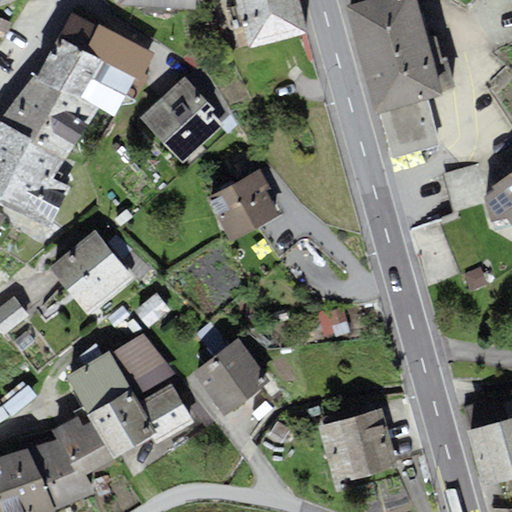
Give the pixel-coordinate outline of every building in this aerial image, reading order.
[(118,0),(118,5),(196,9),(196,0),(118,0)] [(237,0),(250,49),(308,33),(299,0),(237,0)] [(363,0),(353,3),(345,5),(356,43),(424,24),(417,0),(363,0)] [(97,27),(71,13),(58,37),(136,78),(131,87),(140,92),(148,76),(144,74),(155,53),(99,22),(97,27)] [(424,24),(356,43),(367,81),(435,62),(424,24)] [(136,78),(58,37),(37,78),(98,109),(115,118),(131,87),(136,78)] [(435,62),(367,81),(376,113),(380,112),(427,99),(444,94),(435,62)] [(64,161),(98,109),(37,78),(34,75),(2,122),(34,139),(30,144),(64,161)] [(163,94),(205,143),(228,123),(185,75),(163,94)] [(205,143),(163,94),(139,115),(181,163),(205,143)] [(427,99),(380,112),(393,159),(440,145),(427,99)] [(34,139),(2,122),(0,124),(0,196),(3,198),(13,179),(30,144),(34,139)] [(30,144),(13,179),(64,200),(71,186),(52,178),(64,161),(30,144)] [(497,183),(511,171),(511,159),(491,175),(497,183)] [(231,241),(255,229),(280,215),(267,190),(271,188),(261,169),(232,185),(208,198),(231,241)] [(511,225),(511,171),(497,183),(491,187),(494,191),(485,197),(492,223),(507,219),(511,225)] [(3,198),(0,196),(0,204),(51,228),(64,200),(13,179),(3,198)] [(96,230),(49,268),(89,315),(135,277),(96,230)] [(488,284),(481,266),(464,274),(471,291),(488,284)] [(15,295),(0,307),(0,329),(5,336),(31,316),(15,295)] [(144,333),(111,351),(138,396),(176,373),(144,333)] [(240,340),(196,373),(226,414),(271,381),(240,340)] [(109,351),(66,376),(88,415),(128,392),(132,390),(109,351)] [(193,421),(171,383),(140,399),(160,439),(193,421)] [(153,436),(128,392),(88,415),(92,420),(112,458),(153,436)] [(327,457),(390,439),(381,408),(318,427),(327,457)] [(79,416),(53,429),(58,439),(77,477),(87,473),(114,461),(112,458),(92,420),(83,424),(79,416)] [(511,417),(467,430),(482,488),(511,479),(511,417)] [(58,439),(29,447),(55,511),(95,494),(87,473),(77,477),(58,439)] [(390,439),(327,457),(336,486),(399,467),(390,439)] [(29,447),(0,456),(0,511),(52,511),(55,511),(29,447)]
